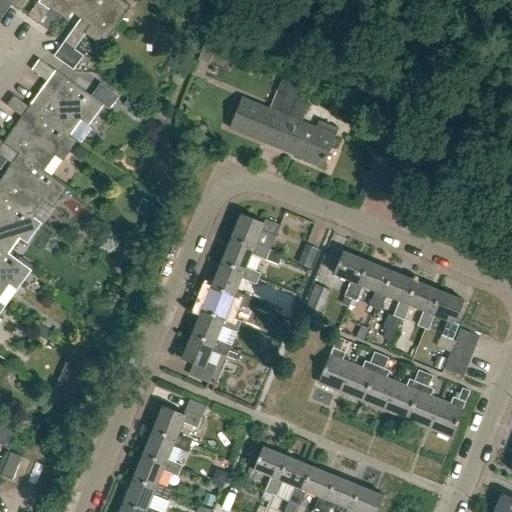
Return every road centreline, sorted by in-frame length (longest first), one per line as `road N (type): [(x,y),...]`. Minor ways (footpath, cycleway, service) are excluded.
road 1 (residential): [(82,511),(227,175)]
road 2 (residential): [(511,284),(246,170),(227,175)]
road 3 (residential): [(454,511),(511,368)]
